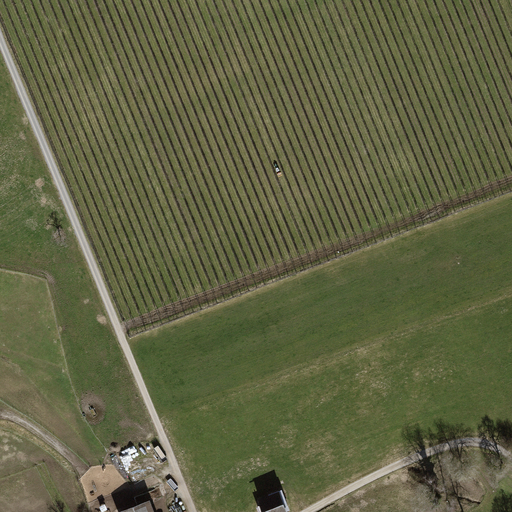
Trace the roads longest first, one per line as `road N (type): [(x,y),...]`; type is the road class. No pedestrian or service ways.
road 1 (track): [(0,39),(193,511)]
road 2 (track): [(307,511),(439,448),(485,443),(511,457)]
